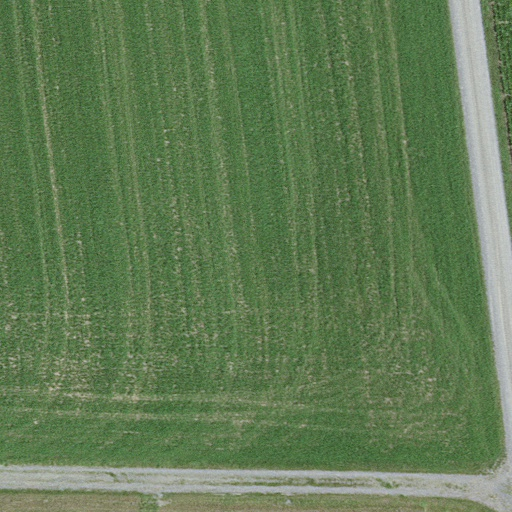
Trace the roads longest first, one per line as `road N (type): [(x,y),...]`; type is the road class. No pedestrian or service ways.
road 1 (track): [(0,477),(449,493),(511,510)]
road 2 (unclassified): [(466,0),(511,367)]
